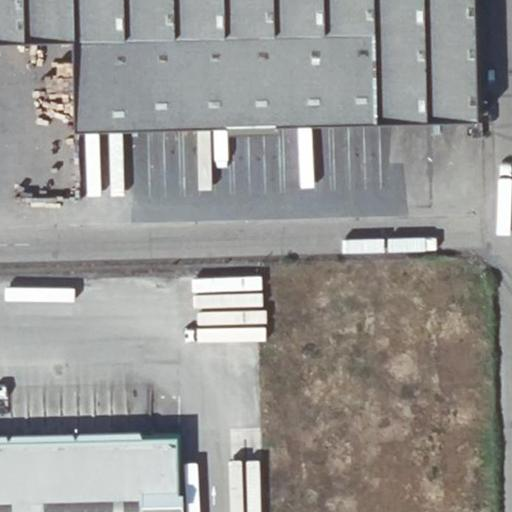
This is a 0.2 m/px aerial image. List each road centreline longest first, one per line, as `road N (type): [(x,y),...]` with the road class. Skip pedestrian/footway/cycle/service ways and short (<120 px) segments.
road 1 (unclassified): [(511,231),(0,243)]
road 2 (unknown): [(227,511),(216,411),(174,354),(108,317),(0,310)]
road 3 (unclassified): [(511,153),(508,0)]
